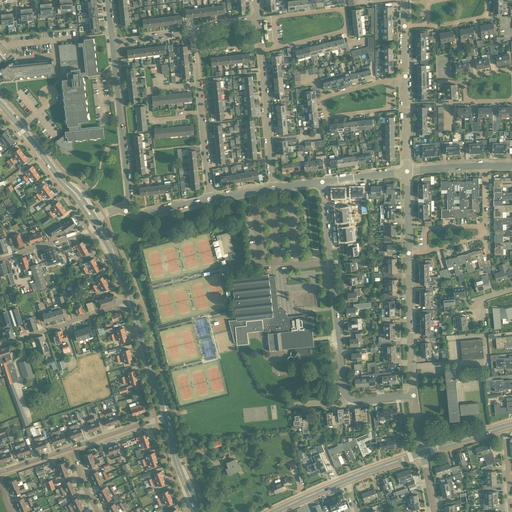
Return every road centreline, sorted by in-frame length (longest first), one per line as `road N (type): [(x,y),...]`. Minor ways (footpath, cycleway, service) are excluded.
road 1 (residential): [(344,393),(323,182)]
road 2 (residential): [(125,210),(111,42)]
road 3 (residential): [(276,48),(345,29),(344,12),(274,19)]
road 4 (tertiary): [(95,224),(0,104)]
road 5 (residential): [(387,80),(330,94),(323,110),(332,116),(388,104)]
road 6 (residential): [(412,397),(407,254)]
road 7 (residential): [(0,344),(133,302)]
road 8 (residential): [(272,189),(259,52)]
road 9 (residential): [(197,83),(149,89),(150,117),(200,111)]
